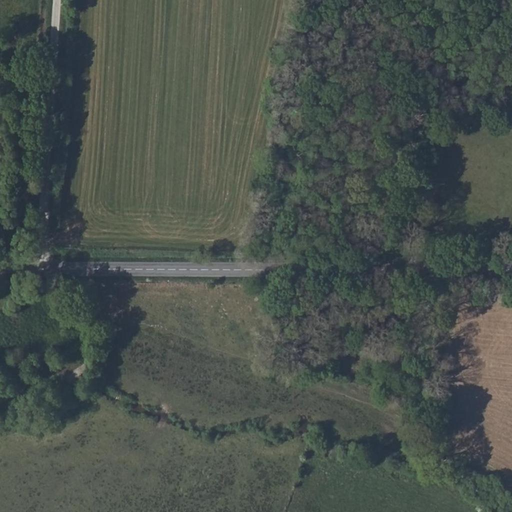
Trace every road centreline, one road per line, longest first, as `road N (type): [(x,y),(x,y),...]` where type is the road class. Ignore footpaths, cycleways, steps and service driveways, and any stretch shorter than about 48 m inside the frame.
road 1 (secondary): [(0,270),(511,270)]
road 2 (track): [(44,268),(58,0)]
